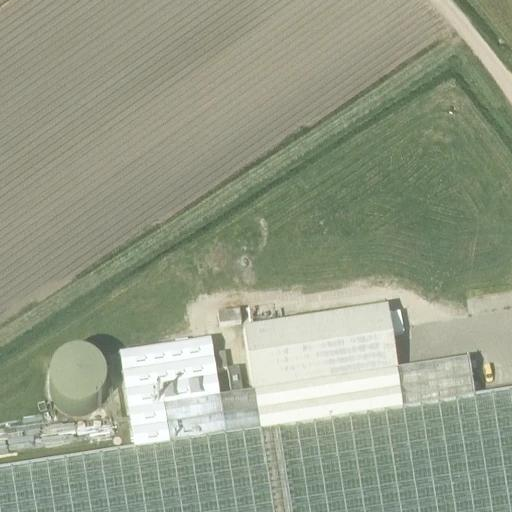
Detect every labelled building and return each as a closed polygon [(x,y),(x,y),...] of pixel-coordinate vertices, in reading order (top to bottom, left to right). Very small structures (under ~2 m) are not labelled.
[(243,335),(253,397),(397,375),(387,313),(243,335)] [(468,364),(397,375),(253,397),(219,402),(210,345),(119,359),(134,454),(0,474),(0,511),(511,511),(511,395),(474,401),(468,364)] [(217,374),(227,372),(224,356),(214,358),(217,374)] [(106,394),(106,390),(106,385),(105,380),(103,376),(100,372),(97,368),(93,366),(89,363),(85,362),(80,361),(75,361),(70,362),(66,363),(62,366),(58,368),(55,372),(52,376),(50,380),(49,385),(49,390),(49,394),(50,399),(52,403),(55,407),(58,411),(62,414),(66,416),(70,417),(75,418),(80,418),(85,417),(89,416),(93,414),(97,411),(100,407),(103,403),(105,399),(106,394)] [(242,395),(239,371),(227,373),(231,397),(242,395)]
